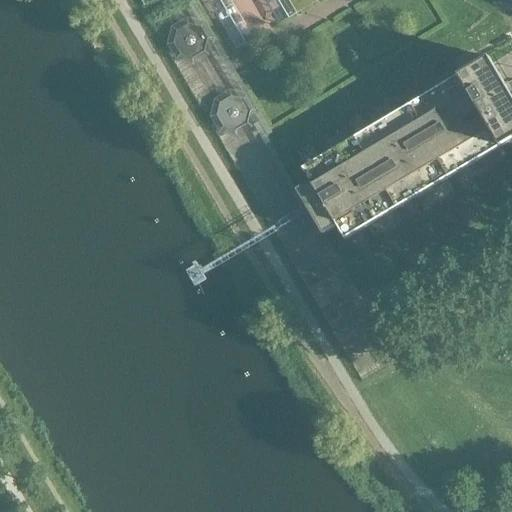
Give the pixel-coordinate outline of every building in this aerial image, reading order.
[(320,0),(260,0),(276,26),(320,0)] [(173,43),(186,46),(198,39),(201,27),(194,15),(181,12),(170,19),(167,31),(173,43)] [(418,100),(409,105),(430,141),(511,92),(491,57),(452,80),(451,78),(442,84),(443,85),(427,95),(426,93),(417,99),(418,100)] [(511,140),(511,92),(430,141),(451,176),(460,171),(461,172),(470,167),(469,166),(485,156),(486,157),(495,152),(494,151),(511,140)] [(242,140),(253,133),(256,120),(249,109),(237,105),(225,112),(222,125),(229,136),(242,140)] [(430,141),(409,105),(401,110),(400,109),(391,114),(392,116),(375,125),(396,161),(430,141)] [(366,131),(357,136),(378,172),(396,161),(375,125),(374,124),(365,129),(366,131)] [(378,172),(357,136),(349,141),(348,140),(339,145),(340,146),(324,156),(345,191),(378,172)] [(451,176),(430,141),(396,161),(417,196),(434,187),(434,188),(443,183),(443,181),(451,176)] [(299,189),(312,211),(345,191),(324,156),(323,155),(314,160),(315,161),(305,167),(313,181),(299,189)] [(418,198),(417,196),(396,161),(378,172),(398,207),(408,202),(409,203),(418,198)] [(398,207),(378,172),(345,191),(366,227),(382,217),(383,219),(392,213),(391,212),(398,207)] [(366,228),(366,227),(345,191),(312,211),(325,233),(339,225),(347,238),(357,232),(357,234),(366,228)]
